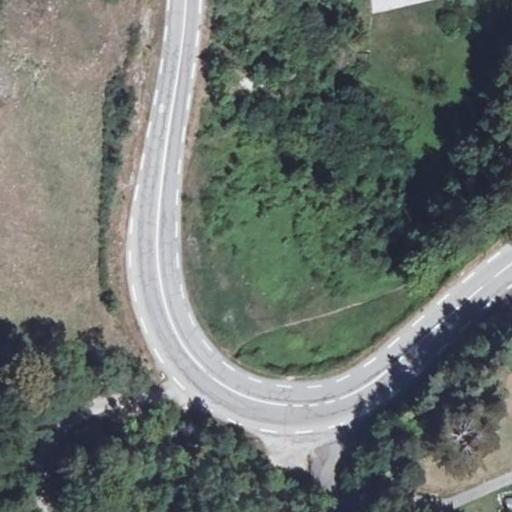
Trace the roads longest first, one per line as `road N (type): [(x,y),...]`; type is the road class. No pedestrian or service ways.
road 1 (secondary): [(176,0),(156,276),(165,317),(202,373),(264,405),(301,408),(334,399),(380,381),(511,265)]
road 2 (track): [(202,373),(49,437),(33,460),(43,511)]
